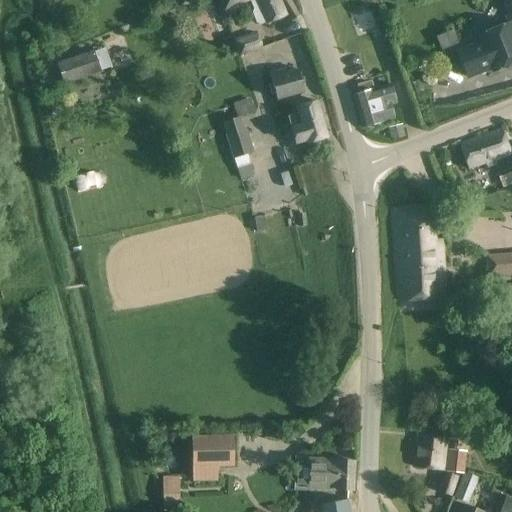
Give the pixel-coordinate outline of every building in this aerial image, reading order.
[(219,0),(224,12),(249,2),(252,9),(250,12),(254,23),(258,25),(265,22),(286,14),(279,0),(219,0)] [(482,43),(458,53),(467,76),(469,80),(493,70),(494,74),(511,66),(511,22),(479,35),(482,43)] [(458,29),(438,36),(443,49),(462,43),(458,29)] [(238,58),(262,49),(256,32),(232,40),(238,58)] [(53,75),(57,86),(63,84),(64,85),(101,72),(100,71),(111,67),(105,49),(94,52),(93,50),(56,63),(59,73),(53,75)] [(269,73),(276,101),(304,93),(298,68),(286,71),(286,69),(269,73)] [(353,96),(362,127),(392,119),(388,107),(396,105),(390,85),(373,90),(371,81),(356,85),(359,95),(353,96)] [(296,107),(307,143),(327,137),(317,101),(296,107)] [(232,159),(253,153),(245,128),(243,128),(240,119),(222,124),(232,159)] [(496,166),(498,174),(511,169),(511,145),(506,148),(500,130),(459,143),(468,168),(484,163),(486,169),(496,166)] [(394,210),(399,299),(443,296),(440,245),(435,246),(432,208),(394,210)] [(511,251),(484,254),(486,278),(511,275),(511,251)] [(415,466),(441,469),(445,438),(418,435),(415,466)] [(192,439),(193,478),(215,478),(214,466),(231,466),(231,438),(192,439)] [(436,492),(451,497),(459,477),(451,474),(452,470),(462,474),(464,473),(466,452),(457,450),(457,440),(447,439),(445,472),(444,472),(436,492)] [(307,489),(334,490),(334,489),(353,490),(355,461),(336,460),(309,458),(309,463),(297,462),(296,483),(308,484),(307,489)] [(453,498),(468,504),(478,478),(464,473),(462,474),(453,498)] [(499,511),(511,511),(511,497),(505,495),(499,511)] [(318,511),(350,511),(348,500),(317,505),(318,511)]
